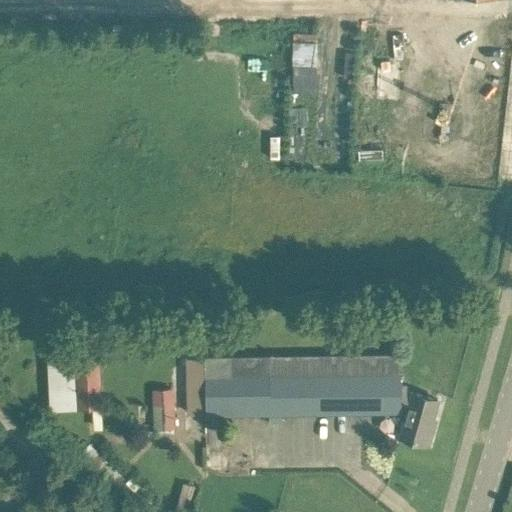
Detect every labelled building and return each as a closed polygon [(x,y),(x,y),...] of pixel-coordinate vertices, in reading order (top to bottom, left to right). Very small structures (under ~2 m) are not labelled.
[(494,64),(495,24),(447,23),(446,63),(494,64)] [(293,70),(318,70),(317,37),(322,37),(322,31),(294,31),(293,70)] [(358,66),(357,88),(378,88),(379,66),(358,66)] [(484,119),(444,119),(443,167),(483,167),(484,119)] [(207,413),(270,412),(402,410),(402,408),(409,409),(401,434),(428,442),(433,424),(430,424),(438,398),(409,390),(411,385),(402,383),(401,351),(381,352),(206,355),(206,357),(188,357),(188,412),(207,412),(207,413)] [(99,401),(98,361),(79,361),(79,365),(56,365),(56,402),(99,401)] [(155,427),(176,426),(174,386),(153,388),(155,427)]
